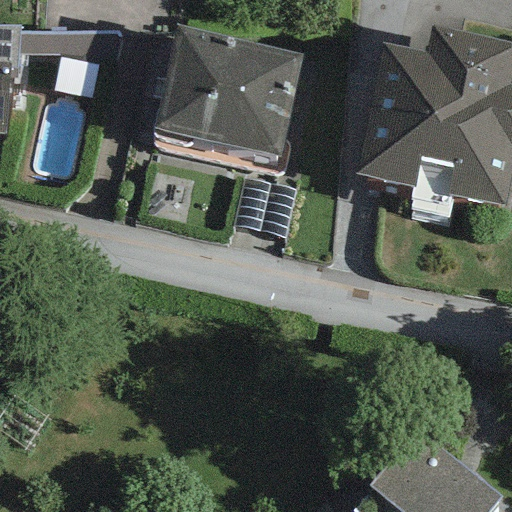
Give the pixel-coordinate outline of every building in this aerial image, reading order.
[(0,134),(6,135),(13,79),(17,79),(19,27),(0,26),(0,134)] [(511,82),(511,56),(420,42),(415,71),(376,64),(354,194),(505,219),(511,175),(511,109),(508,109),(511,82)] [(19,80),(119,76),(118,52),(18,56),(19,80)] [(276,188),(299,89),(165,57),(141,155),(276,188)] [(491,511),(501,499),(417,430),(369,489),(370,490),(352,511),(491,511)]
